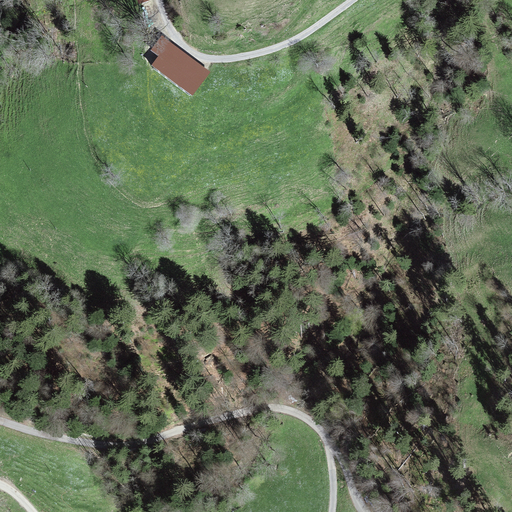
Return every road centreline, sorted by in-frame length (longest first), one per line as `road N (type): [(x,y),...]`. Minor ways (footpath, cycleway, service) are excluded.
road 1 (track): [(0,421),(109,445),(278,407),(324,433),(363,511)]
road 2 (track): [(352,0),(288,43),(233,58),(190,52),(159,0)]
